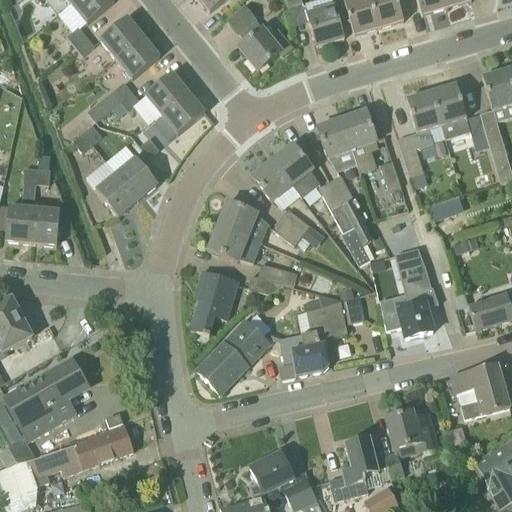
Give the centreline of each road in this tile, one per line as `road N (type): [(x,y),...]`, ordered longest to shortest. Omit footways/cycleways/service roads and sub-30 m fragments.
road 1 (residential): [(179,429),(511,352)]
road 2 (residential): [(247,116),(301,90),(511,29)]
road 3 (residential): [(160,295),(191,180),(247,116)]
road 4 (residential): [(160,295),(0,275)]
road 5 (residential): [(247,116),(154,0)]
road 6 (residential): [(179,429),(160,295)]
